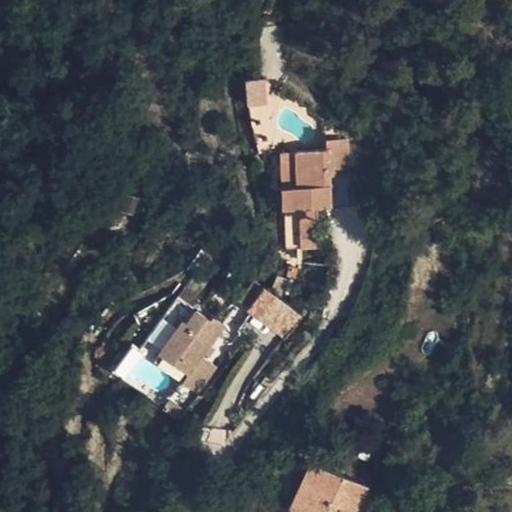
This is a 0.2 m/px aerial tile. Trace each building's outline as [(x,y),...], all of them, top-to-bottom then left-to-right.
[(247,104),(266,104),(266,81),(247,81),(247,104)] [(357,230),(359,200),(376,201),(377,162),(356,162),(355,172),(324,171),(324,209),(317,209),(316,229),(326,229),(343,230),(357,230)] [(324,209),(324,171),(309,170),(308,229),(316,229),(317,209),(324,209)] [(326,229),(325,269),(342,270),(343,230),(326,229)] [(264,288),(247,312),(284,340),(302,316),(264,288)] [(199,389),(237,341),(229,333),(224,337),(212,325),(200,337),(196,333),(171,363),(199,389)] [(164,371),(194,396),(199,389),(171,363),(164,371)] [(199,389),(194,396),(210,408),(230,383),(214,370),(199,389)] [(347,493),(371,511),(372,511),(424,451),(374,411),(320,476),(344,496),(347,493)] [(180,413),(175,419),(190,432),(196,425),(180,413)]
